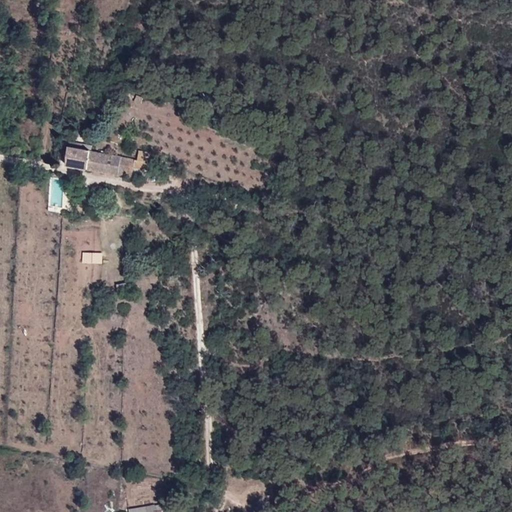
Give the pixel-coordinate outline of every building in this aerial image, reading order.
[(106,154),(89,151),(85,150),(65,147),(62,164),(104,172),(106,154)] [(121,157),(106,154),(104,172),(118,174),(121,157)] [(145,161),(121,157),(118,174),(142,179),(145,161)] [(85,260),(104,261),(104,251),(85,251),(85,260)] [(122,279),(111,282),(113,288),(124,286),(122,279)] [(149,502),(124,506),(124,511),(150,511),(150,508),(155,507),(156,507),(155,502),(150,503),(149,502)]
